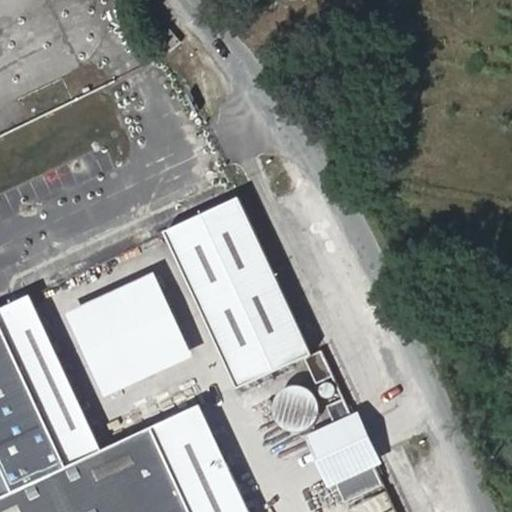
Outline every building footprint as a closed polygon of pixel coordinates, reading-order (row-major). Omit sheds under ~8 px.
[(182,42),(171,29),(158,39),(170,52),(182,42)] [(313,355),(240,198),(165,233),(238,390),(305,359),(313,355)] [(195,358),(156,273),(67,314),(106,399),(195,358)] [(250,511),(201,406),(103,452),(31,297),(0,310),(0,511),(250,511)] [(334,376),(322,351),(313,355),(305,359),(317,384),(334,376)] [(262,413),(291,441),(320,411),(290,383),(262,413)] [(356,425),(344,399),(328,406),(340,432),(356,425)] [(346,503),(384,484),(378,472),(372,459),(334,477),(346,503)]
